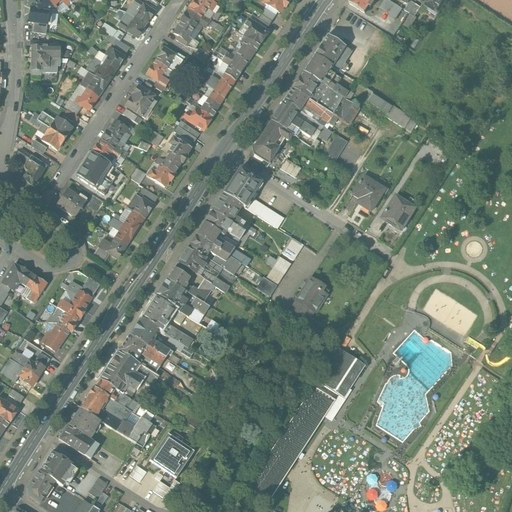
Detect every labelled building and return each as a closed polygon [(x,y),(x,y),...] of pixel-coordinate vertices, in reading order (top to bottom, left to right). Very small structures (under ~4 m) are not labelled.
[(47,0),(39,0),(32,7),(32,9),(31,9),(30,22),(34,23),(47,25),(51,25),(51,13),(49,11),(53,6),(47,0)] [(144,5),(136,0),(135,0),(133,4),(141,9),(144,5)] [(206,9),(195,2),(195,1),(194,0),(189,8),(191,9),(188,12),(199,19),(202,15),(206,9)] [(196,0),(195,1),(195,2),(206,9),(211,2),(215,4),(217,0),(196,0)] [(287,1),(286,0),(263,0),(262,2),(279,13),(283,7),(284,8),(289,1),(287,0),(287,1)] [(348,0),(346,3),(362,13),(366,6),(368,8),(373,0),(348,0)] [(387,0),(382,0),(378,7),(387,13),(394,4),(387,0)] [(409,0),(402,10),(407,13),(414,3),(409,0)] [(445,0),(423,0),(421,3),(424,5),(423,6),(427,9),(427,10),(435,16),(445,0)] [(414,3),(407,13),(414,17),(420,7),(414,3)] [(141,9),(135,18),(146,25),(154,12),(144,5),(141,9)] [(118,11),(110,8),(105,16),(113,20),(118,11)] [(275,16),(264,9),(260,15),(271,22),(275,16)] [(199,19),(188,12),(186,15),(185,14),(180,21),(181,22),(182,22),(193,29),(195,26),(198,21),(199,19)] [(210,21),(202,15),(199,19),(207,25),(210,21)] [(146,25),(135,18),(129,27),(127,30),(137,38),(146,25)] [(207,25),(199,19),(198,21),(201,23),(200,25),(204,29),(207,25)] [(267,33),(247,20),(244,25),(249,28),(244,36),(258,45),(267,33)] [(129,27),(121,21),(119,25),(127,30),(129,27)] [(193,29),(182,22),(181,22),(174,33),(181,38),(179,41),(186,46),(191,39),(187,37),(192,30),(193,29)] [(47,25),(34,23),(33,33),(46,35),(47,25)] [(124,36),(116,30),(112,35),(121,41),(124,36)] [(244,36),(238,32),(236,36),(241,39),(239,43),(243,45),(239,51),(250,57),(253,52),(254,52),(258,45),(244,36)] [(349,52),(325,36),(312,56),(329,67),(336,72),(349,52)] [(191,39),(186,46),(190,49),(194,42),(191,39)] [(61,46),(40,45),(40,47),(31,47),(31,58),(32,58),(61,59),(61,46)] [(197,54),(207,61),(213,54),(202,47),(197,54)] [(124,58),(109,48),(107,52),(111,54),(104,64),(115,71),(124,58)] [(164,49),(155,62),(166,69),(172,60),(180,65),(182,61),(164,49)] [(234,59),(232,63),(242,69),(250,57),(239,51),(234,59)] [(234,59),(226,54),(224,57),(232,63),(234,59)] [(329,67),(312,56),(301,73),(319,84),(327,72),(329,67)] [(232,63),(224,57),(221,61),(229,67),(232,63)] [(61,59),(32,58),(31,70),(41,70),(41,73),(58,73),(58,66),(60,66),(61,59)] [(104,64),(101,69),(91,62),(85,70),(95,77),(106,84),(115,71),(104,64)] [(155,62),(147,74),(165,87),(168,83),(160,78),(166,69),(155,62)] [(229,67),(224,75),(234,82),(242,69),(232,63),(229,67)] [(347,72),(341,68),(338,73),(344,77),(347,72)] [(195,76),(188,70),(182,79),(190,84),(195,76)] [(332,76),(327,72),(319,84),(324,88),(325,88),(332,76)] [(218,83),(204,73),(201,77),(216,87),(218,83)] [(319,84),(301,73),(290,89),(314,105),(318,98),(317,99),(324,88),(319,84)] [(234,82),(224,75),(218,83),(216,87),(226,94),(234,82)] [(106,84),(95,77),(87,90),(98,97),(106,84)] [(216,87),(201,77),(199,81),(213,91),(216,87)] [(156,89),(146,82),(142,87),(152,94),(156,89)] [(374,90),(366,85),(363,89),(371,94),(374,90)] [(154,97),(138,86),(132,96),(147,107),(151,110),(156,103),(152,100),(154,97)] [(346,93),(333,86),(330,91),(342,99),(346,93)] [(226,94),(216,87),(213,91),(208,99),(218,106),(226,94)] [(314,105),(290,89),(282,102),(296,111),(297,112),(301,105),(319,117),(324,111),(314,105)] [(98,97),(87,90),(80,100),(77,97),(74,101),(83,106),(89,110),(98,97)] [(391,107),(371,94),(366,102),(386,115),(391,107)] [(147,107),(132,96),(125,107),(141,117),(147,107)] [(329,103),(321,98),(318,98),(314,105),(324,111),(346,126),(357,109),(344,101),(338,110),(328,104),(329,103)] [(218,106),(208,99),(202,109),(198,106),(196,108),(196,109),(211,119),(215,112),(214,112),(218,106)] [(73,103),(69,101),(63,109),(67,111),(76,116),(83,106),(74,101),(73,103)] [(311,132),(291,119),(296,111),(282,102),(273,116),(268,122),(289,135),(291,137),(295,131),(307,138),(311,132)] [(319,117),(301,105),(297,112),(311,121),(316,124),(321,128),(327,132),(330,126),(318,119),(319,117)] [(136,117),(126,109),(122,114),(133,122),(136,117)] [(211,119),(196,109),(191,116),(186,113),(183,119),(202,131),(211,119)] [(76,116),(67,111),(63,117),(75,124),(79,118),(76,116)] [(55,121),(42,112),(39,117),(36,121),(42,125),(49,130),(65,140),(72,129),(57,119),(55,121)] [(36,121),(32,118),(29,122),(39,129),(42,125),(36,121)] [(316,124),(311,121),(308,126),(318,132),(321,128),(316,124)] [(122,127),(115,122),(108,133),(107,133),(125,145),(130,136),(128,135),(132,129),(124,124),(122,127)] [(289,135),(268,122),(251,148),(252,154),(266,163),(282,140),(285,142),(289,135)] [(148,131),(137,124),(133,130),(144,137),(148,131)] [(199,135),(184,125),(181,130),(196,140),(199,135)] [(187,135),(177,128),(173,133),(184,140),(187,135)] [(65,140),(49,130),(42,141),(57,151),(65,140)] [(125,145),(107,133),(108,133),(106,132),(101,139),(103,140),(101,143),(112,151),(119,155),(121,152),(123,153),(125,151),(122,149),(125,145)] [(162,138),(157,135),(154,140),(159,143),(162,138)] [(345,142),(334,136),(322,157),(332,163),(345,142)] [(189,150),(172,138),(169,144),(172,146),(167,154),(169,156),(170,155),(181,163),(180,163),(182,164),(186,157),(185,156),(189,150)] [(46,148),(35,141),(32,147),(42,154),(46,148)] [(432,141),(425,155),(433,159),(439,144),(432,141)] [(150,146),(141,142),(137,148),(146,152),(150,146)] [(112,151),(101,143),(99,147),(97,146),(92,152),(105,161),(109,155),(112,151)] [(31,157),(21,150),(17,156),(27,163),(31,157)] [(119,155),(112,151),(109,155),(116,159),(119,155)] [(105,161),(92,152),(77,176),(78,176),(77,178),(93,188),(104,196),(116,178),(111,174),(115,168),(105,161)] [(181,163),(170,155),(169,156),(163,165),(161,168),(173,175),(180,163),(181,163)] [(36,166),(33,164),(23,180),(34,186),(43,171),(46,166),(39,162),(36,166)] [(159,166),(154,174),(151,172),(147,177),(164,188),(169,181),(170,182),(174,176),(173,175),(161,168),(159,166)] [(259,184),(237,169),(221,195),(240,207),(243,209),(249,199),(259,184)] [(383,190),(362,177),(351,195),(363,203),(361,207),(368,212),(383,190)] [(89,201),(70,188),(57,207),(76,220),(89,201)] [(240,207),(221,195),(209,213),(239,232),(244,225),(233,218),(240,207)] [(413,209),(394,196),(379,219),(399,231),(413,209)] [(152,207),(137,197),(135,201),(139,203),(132,213),(143,220),(152,207)] [(283,220),(249,199),(243,209),(276,230),(283,220)] [(132,213),(124,226),(135,233),(143,220),(132,213)] [(239,232),(209,213),(202,224),(216,234),(222,237),(226,230),(230,232),(228,235),(238,241),(243,234),(239,232)] [(124,226),(114,219),(109,226),(119,233),(124,226)] [(216,234),(202,224),(194,236),(210,247),(214,241),(214,238),(216,234)] [(119,233),(115,239),(126,247),(135,233),(124,226),(119,233)] [(37,229),(33,235),(38,238),(42,232),(37,229)] [(210,247),(194,236),(186,248),(203,258),(207,252),(210,247)] [(297,260),(307,244),(293,236),(284,252),(297,260)] [(126,247),(115,239),(109,249),(105,246),(103,250),(117,260),(126,247)] [(248,261),(214,241),(210,247),(227,257),(228,258),(244,268),(248,261)] [(227,257),(210,247),(207,252),(210,255),(218,260),(215,266),(220,269),(227,257)] [(204,259),(203,258),(186,248),(176,264),(194,275),(204,259)] [(275,252),(268,264),(286,275),(293,263),(275,252)] [(1,288),(0,287),(0,307),(8,295),(7,295),(10,289),(13,292),(19,283),(26,287),(33,277),(20,268),(19,269),(15,267),(12,272),(11,271),(2,284),(3,285),(1,288)] [(283,275),(272,269),(265,279),(276,286),(283,275)] [(187,280),(171,270),(164,281),(182,292),(185,287),(184,284),(187,280)] [(46,285),(33,277),(26,287),(31,291),(39,296),(46,285)] [(182,292),(164,281),(153,298),(170,309),(171,309),(184,318),(186,319),(190,312),(181,307),(184,302),(178,298),(182,292)] [(202,281),(195,291),(191,288),(189,290),(185,287),(182,292),(193,299),(202,305),(213,288),(202,281)] [(310,281),(296,302),(307,309),(313,313),(327,292),(310,281)] [(86,292),(75,285),(71,292),(78,296),(72,304),(83,311),(84,311),(91,300),(84,295),(86,292)] [(39,296),(31,291),(26,298),(34,303),(39,296)] [(170,309),(153,298),(139,320),(158,332),(173,342),(177,344),(182,336),(168,327),(171,322),(178,327),(184,318),(171,309),(170,309)] [(202,305),(193,299),(189,306),(197,310),(195,312),(201,316),(207,308),(202,305)] [(83,311),(72,304),(70,307),(62,302),(58,309),(65,314),(76,321),(79,318),(80,319),(85,312),(84,311),(83,311)] [(307,309),(296,302),(287,315),(298,323),(307,309)] [(76,321),(65,314),(63,318),(55,313),(54,314),(54,316),(61,321),(59,324),(70,331),(69,332),(71,333),(76,326),(74,325),(76,321)] [(158,332),(139,320),(128,336),(164,360),(166,356),(169,358),(170,355),(151,342),(158,332)] [(218,330),(222,325),(216,320),(212,325),(218,330)] [(59,324),(51,335),(48,334),(42,343),(55,352),(69,332),(70,331),(59,324)] [(164,360),(128,336),(117,352),(153,375),(164,360)] [(192,342),(182,336),(177,344),(186,350),(192,342)] [(177,344),(173,342),(169,348),(183,356),(186,350),(177,344)] [(153,375),(117,352),(104,372),(134,392),(141,382),(150,388),(151,389),(158,378),(153,375)] [(40,354),(35,363),(36,364),(37,363),(45,369),(50,360),(40,354)] [(36,365),(30,361),(20,355),(15,362),(17,364),(25,369),(39,378),(45,369),(37,363),(36,364),(36,365)] [(352,356),(332,388),(340,393),(348,399),(369,366),(352,356)] [(402,357),(395,364),(396,366),(403,358),(402,357)] [(25,369),(17,364),(15,368),(20,371),(21,371),(23,372),(25,369)] [(39,378),(25,369),(23,372),(20,376),(26,380),(24,383),(32,388),(39,378)] [(164,382),(158,378),(151,389),(150,388),(150,389),(156,393),(164,382)] [(336,402),(313,387),(250,486),(273,500),(300,457),(330,411),(336,402)] [(133,430),(102,410),(109,399),(93,389),(80,410),(100,423),(134,445),(142,449),(148,439),(149,437),(155,428),(140,418),(133,430)] [(18,411),(0,399),(0,417),(10,424),(18,411)] [(100,423),(80,410),(69,427),(89,440),(100,423)] [(168,424),(156,416),(153,420),(165,427),(168,424)] [(0,434),(1,436),(5,430),(10,424),(0,417),(0,434)] [(60,440),(90,459),(99,446),(89,440),(69,427),(60,440)] [(194,453),(167,435),(149,461),(176,479),(194,453)] [(76,468),(52,452),(39,472),(55,482),(63,487),(76,468)] [(55,482),(39,472),(27,490),(29,498),(40,505),(55,482)] [(98,479),(88,494),(97,500),(108,485),(98,479)] [(339,511),(342,507),(318,496),(310,511),(339,511)] [(84,501),(76,511),(89,511),(93,507),(84,501)]
